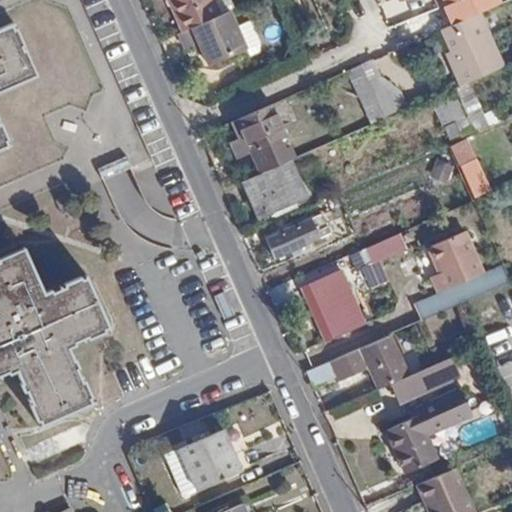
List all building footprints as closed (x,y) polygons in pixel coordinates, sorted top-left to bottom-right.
[(171,0),(189,36),(235,17),(238,15),(231,0),(171,0)] [(401,0),(402,3),(410,0),(433,0),(435,3),(440,1),(448,19),(475,7),(482,4),(480,0),(401,0)] [(499,60),(475,7),(448,19),(437,23),(454,60),(449,63),(456,79),(499,60)] [(189,36),(183,39),(190,53),(204,47),(215,71),(252,55),(235,17),(189,36)] [(0,121),(0,88),(34,74),(33,72),(38,70),(27,46),(23,48),(20,42),(24,40),(18,25),(13,27),(11,22),(0,27),(0,145),(6,143),(4,138),(9,136),(1,120),(0,121)] [(358,59),(343,66),(367,119),(382,112),(358,59)] [(436,107),(444,124),(464,115),(456,98),(436,107)] [(271,106),(221,126),(236,160),(248,156),(257,177),(278,168),(270,147),(287,139),(271,106)] [(469,138),(453,145),(476,197),(493,189),(469,138)] [(257,177),(240,186),(255,221),(305,197),(289,163),(278,168),(257,177)] [(262,229),(274,256),(324,234),(316,217),(287,229),(283,220),(262,229)] [(483,276),(465,233),(430,248),(441,274),(431,278),(438,294),(412,305),(417,319),(510,282),(504,267),(483,276)] [(398,238),(367,251),(373,264),(404,251),(398,238)] [(0,375),(9,372),(10,374),(19,371),(24,382),(21,384),(25,393),(28,391),(34,405),(30,407),(38,423),(41,421),(43,425),(94,403),(92,398),(94,397),(87,381),(85,382),(79,369),(81,368),(77,359),(75,360),(69,348),(76,345),(75,342),(87,337),(89,341),(106,334),(104,329),(110,327),(88,279),(85,280),(83,277),(66,283),(68,288),(54,294),(53,291),(45,294),(24,249),(0,259),(0,375)] [(307,281),(329,339),(359,327),(335,270),(307,281)] [(395,333),(310,368),(318,387),(340,378),(344,384),(377,371),(385,391),(392,388),(414,378),(395,333)] [(392,388),(400,405),(457,381),(449,364),(414,378),(392,388)] [(405,458),(410,471),(441,458),(430,432),(465,417),(454,391),(415,407),(418,414),(388,427),(402,459),(405,458)] [(492,419),(459,428),(464,445),(497,435),(492,419)] [(224,425),(166,451),(185,494),(243,468),(224,425)] [(454,463),(418,478),(432,511),(470,511),(474,510),(454,463)] [(251,511),(246,499),(214,511),(251,511)]
